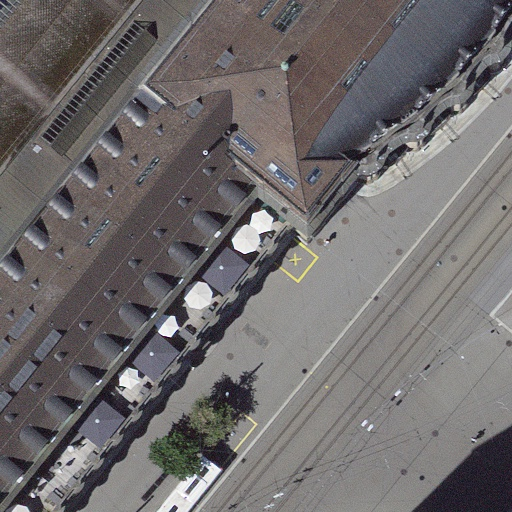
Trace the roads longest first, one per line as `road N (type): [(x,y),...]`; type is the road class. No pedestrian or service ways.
road 1 (residential): [(511,194),(311,440)]
road 2 (residential): [(511,416),(311,440)]
